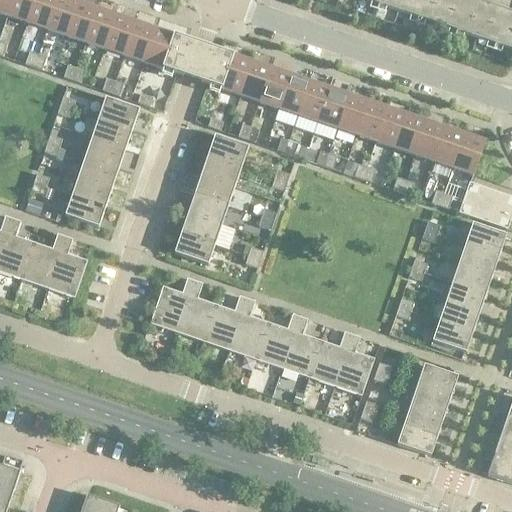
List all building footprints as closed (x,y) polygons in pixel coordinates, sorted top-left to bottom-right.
[(12,0),(0,0),(0,15),(6,18),(12,0)] [(34,0),(12,0),(6,18),(26,25),(34,0)] [(55,0),(34,0),(26,25),(46,31),(55,0)] [(76,4),(63,0),(55,0),(46,31),(65,38),(76,4)] [(401,0),(360,0),(397,13),(401,0)] [(445,0),(401,0),(397,13),(436,26),(445,0)] [(486,6),(470,0),(445,0),(436,26),(475,39),(486,6)] [(95,11),(76,4),(65,38),(84,44),(95,11)] [(511,14),(486,6),(475,39),(511,51),(511,14)] [(115,17),(95,11),(84,44),(104,51),(115,17)] [(134,24),(115,17),(104,51),(123,58),(134,24)] [(154,31),(134,24),(123,58),(143,64),(154,31)] [(173,37),(154,31),(143,64),(162,71),(173,37)] [(205,48),(173,37),(162,71),(193,82),(220,91),(231,57),(205,48)] [(28,54),(24,66),(32,69),(37,57),(28,54)] [(45,60),(37,57),(32,69),(41,72),(45,60)] [(250,64),(231,57),(220,91),(239,97),(250,64)] [(270,70),(250,64),(239,97),(258,104),(270,70)] [(67,67),(62,79),(71,82),(75,70),(67,67)] [(84,73),(75,70),(71,82),(79,85),(84,73)] [(289,77),(270,70),(258,104),(278,111),(289,77)] [(309,84),(289,77),(278,111),(297,117),(309,84)] [(105,80),(101,93),(109,96),(114,83),(105,80)] [(122,86),(114,83),(109,96),(118,98),(122,86)] [(328,90),(309,84),(297,117),(317,124),(328,90)] [(347,97),(328,90),(317,124),(336,130),(347,97)] [(139,96),(136,105),(148,109),(152,100),(139,96)] [(367,103),(347,97),(336,130),(355,137),(367,103)] [(74,103),(62,99),(59,107),(71,111),(74,103)] [(138,112),(104,100),(97,120),(131,132),(138,112)] [(386,110),(367,103),(355,137),(375,144),(386,110)] [(71,111),(59,107),(56,116),(69,120),(71,111)] [(405,117),(386,110),(375,144),(394,150),(405,117)] [(424,123),(405,117),(394,150),(413,157),(424,123)] [(131,132),(97,120),(91,140),(124,151),(131,132)] [(210,120),(206,129),(219,133),(222,124),(210,120)] [(444,130),(424,123),(413,157),(432,163),(444,130)] [(241,126),(237,139),(245,142),(249,129),(241,126)] [(258,132),(249,129),(245,142),(254,145),(258,132)] [(463,136),(444,130),(432,163),(452,170),(463,136)] [(483,143),(463,136),(452,170),(472,177),(483,143)] [(61,142),(49,137),(46,146),(58,150),(61,142)] [(247,149),(214,138),(207,158),(240,169),(247,149)] [(124,151),(91,140),(84,159),(118,170),(124,151)] [(280,140),(275,152),(284,155),(288,143),(280,140)] [(297,146),(288,143),(284,155),(292,158),(297,146)] [(58,150),(46,146),(43,154),(55,159),(58,150)] [(319,153),(314,166),(323,168),(327,156),(319,153)] [(336,159),(327,156),(323,168),(331,171),(336,159)] [(240,169),(207,158),(200,177),(233,189),(240,169)] [(118,170),(84,159),(77,178),(111,190),(118,170)] [(357,166),(353,179),(361,182),(366,169),(357,166)] [(374,172),(366,169),(361,182),(370,185),(374,172)] [(276,172),(273,181),(286,185),(289,176),(276,172)] [(48,180),(36,176),(33,184),(45,189),(48,180)] [(233,189),(200,177),(193,197),(227,208),(233,189)] [(111,190),(77,178),(71,198),(105,209),(111,190)] [(396,180),(391,192),(400,195),(404,182),(396,180)] [(286,185),(273,181),(270,189),(283,194),(286,185)] [(413,185),(404,182),(400,195),(408,198),(413,185)] [(45,189),(33,184),(30,193),(42,197),(45,189)] [(468,184),(458,215),(482,223),(492,193),(468,184)] [(434,193),(430,205),(438,208),(443,196),(434,193)] [(511,214),(511,199),(492,193),(482,223),(506,231),(511,214)] [(451,199),(443,196),(438,208),(447,211),(451,199)] [(227,208),(193,197),(187,216),(220,227),(227,208)] [(105,209),(71,198),(64,218),(98,229),(105,209)] [(28,200),(24,212),(38,216),(42,205),(28,200)] [(263,211),(260,219),(272,224),(275,215),(263,211)] [(220,227),(187,216),(180,235),(214,247),(220,227)] [(0,254),(12,221),(4,218),(0,229),(0,254)] [(272,224),(260,219),(257,228),(269,232),(272,224)] [(19,223),(12,221),(0,254),(0,274),(20,282),(33,245),(14,238),(19,223)] [(439,228),(426,223),(423,232),(436,236),(439,228)] [(505,237),(471,226),(464,246),(498,258),(505,237)] [(436,236),(423,232),(420,241),(433,245),(436,236)] [(214,247),(180,235),(173,255),(207,267),(214,247)] [(64,239),(56,236),(51,251),(33,245),(20,282),(46,291),(64,239)] [(72,241),(64,239),(46,291),(73,300),(86,263),(66,256),(72,241)] [(498,258),(464,246),(458,265),(491,277),(498,258)] [(250,249),(247,258),(259,262),(262,254),(250,249)] [(259,262),(247,258),(244,266),(256,271),(259,262)] [(426,266),(413,262),(410,271),(423,275),(426,266)] [(491,277),(458,265),(451,285),(485,296),(491,277)] [(423,275),(410,271),(407,279),(420,283),(423,275)] [(194,283),(186,280),(181,295),(162,289),(149,326),(176,335),(194,283)] [(201,286),(194,283),(176,335),(202,344),(215,307),(196,300),(201,286)] [(485,296),(451,285),(444,304),(478,315),(485,296)] [(246,301),(238,298),(233,313),(215,307),(202,344),(228,353),(246,301)] [(253,304),(246,301),(228,353),(255,362),(267,325),(248,318),(253,304)] [(412,305),(400,301),(397,309),(409,314),(412,305)] [(478,315),(444,304),(438,323),(472,335),(478,315)] [(409,314),(397,309),(394,318),(407,322),(409,314)] [(299,319),(291,316),(286,331),(267,325),(255,362),(281,371),(299,319)] [(306,322),(299,319),(281,371),(307,380),(320,343),(301,336),(306,322)] [(472,335),(438,323),(431,343),(432,344),(450,350),(465,355),(472,335)] [(351,337),(343,334),(338,349),(320,343),(307,380),(333,389),(351,337)] [(359,340),(351,337),(333,389),(360,398),(373,361),(354,354),(359,340)] [(432,344),(431,348),(449,354),(450,350),(432,344)] [(391,369),(378,365),(375,374),(388,378),(391,369)] [(423,367),(416,388),(449,399),(456,379),(423,367)] [(388,378),(375,374),(372,382),(385,386),(388,378)] [(449,399),(416,388),(409,407),(443,418),(449,399)] [(295,394),(292,404),(298,406),(302,396),(295,394)] [(377,408),(365,404),(362,412),(374,416),(377,408)] [(443,418),(409,407),(403,426),(436,438),(443,418)] [(374,416),(362,412),(359,421),(372,425),(374,416)] [(511,420),(506,418),(499,438),(511,441),(511,420)] [(436,438),(403,426),(396,446),(429,458),(436,438)] [(511,441),(499,438),(493,457),(511,463),(511,441)] [(0,511),(5,511),(22,463),(4,457),(0,468),(0,467),(0,511)] [(511,463),(493,457),(486,477),(511,486),(511,463)] [(116,511),(118,508),(86,497),(80,511),(116,511)]
